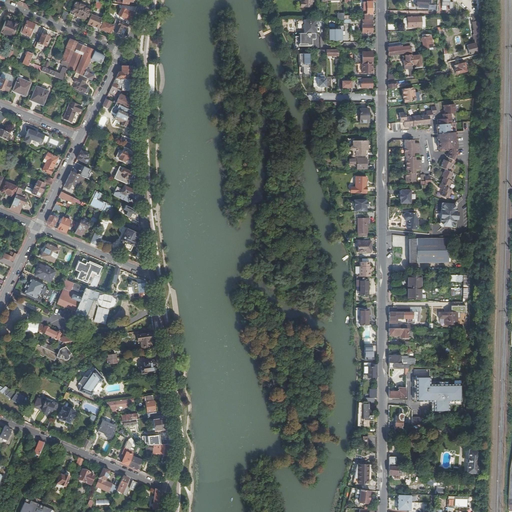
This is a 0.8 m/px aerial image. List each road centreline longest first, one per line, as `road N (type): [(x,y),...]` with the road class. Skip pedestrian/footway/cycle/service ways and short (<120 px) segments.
road 1 (tertiary): [(383,511),(381,98)]
road 2 (residential): [(151,272),(134,41)]
road 3 (residential): [(168,489),(176,445),(151,272)]
road 4 (residential): [(168,489),(0,418)]
road 5 (residential): [(0,2),(120,51)]
road 6 (residential): [(36,227),(151,272)]
